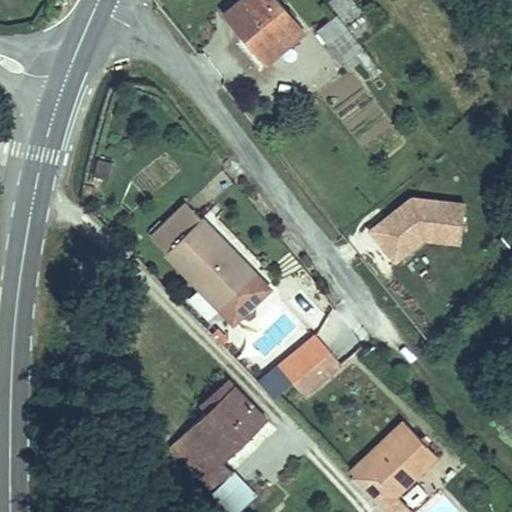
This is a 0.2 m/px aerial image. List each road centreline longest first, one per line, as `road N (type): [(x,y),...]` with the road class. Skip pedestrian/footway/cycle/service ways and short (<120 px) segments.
road 1 (residential): [(94,8),(176,64),(391,342),(511,467)]
road 2 (unknown): [(375,511),(247,368),(89,227),(41,150)]
road 3 (secondary): [(9,511),(26,221),(63,89)]
